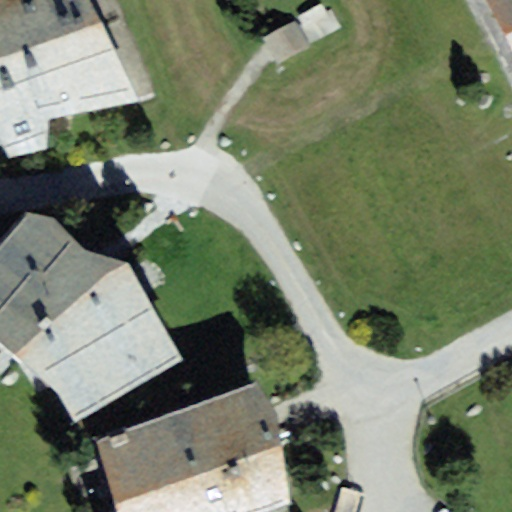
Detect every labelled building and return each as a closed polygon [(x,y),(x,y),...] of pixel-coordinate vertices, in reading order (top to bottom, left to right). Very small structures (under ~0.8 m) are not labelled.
[(134,37),(110,0),(0,0),(0,143),(42,134),(49,118),(134,98),(134,37)] [(511,0),(482,0),(511,63),(511,0)] [(306,45),(293,27),(270,44),(283,62),(306,45)] [(142,265),(23,210),(0,238),(0,340),(25,361),(77,422),(180,363),(142,265)] [(264,511),(294,505),(264,378),(77,422),(103,511),(264,511)]
